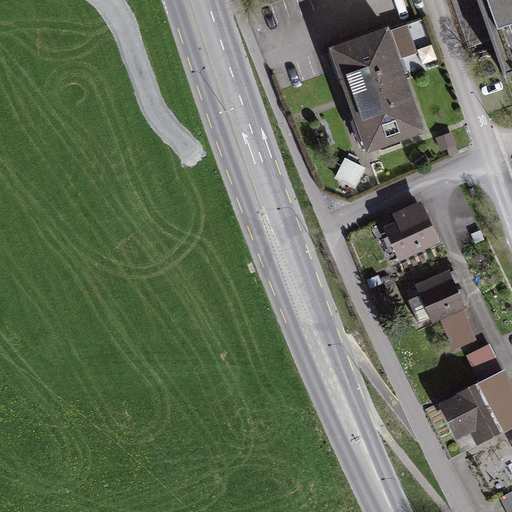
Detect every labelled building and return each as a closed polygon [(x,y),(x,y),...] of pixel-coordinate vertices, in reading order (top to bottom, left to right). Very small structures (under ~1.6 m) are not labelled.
[(511,0),(477,0),(504,76),(511,73),(511,0)] [(349,101),(366,150),(424,130),(388,29),(331,49),(349,101)] [(398,259),(436,243),(420,206),(393,217),(382,222),(398,259)] [(450,274),(416,289),(431,323),(465,309),(450,274)] [(445,409),(460,436),(487,422),(496,438),(511,428),(511,381),(503,366),(464,388),(468,396),(445,409)] [(511,511),(511,492),(501,497),(508,511),(511,511)]
